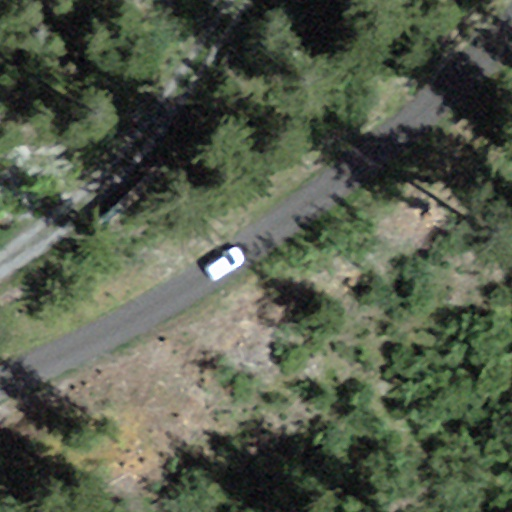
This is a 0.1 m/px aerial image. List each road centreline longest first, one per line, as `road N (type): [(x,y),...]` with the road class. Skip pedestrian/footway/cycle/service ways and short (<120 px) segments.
road 1 (track): [(511,20),(411,118),(193,292),(0,378)]
road 2 (track): [(0,267),(33,250),(153,134),(236,0)]
